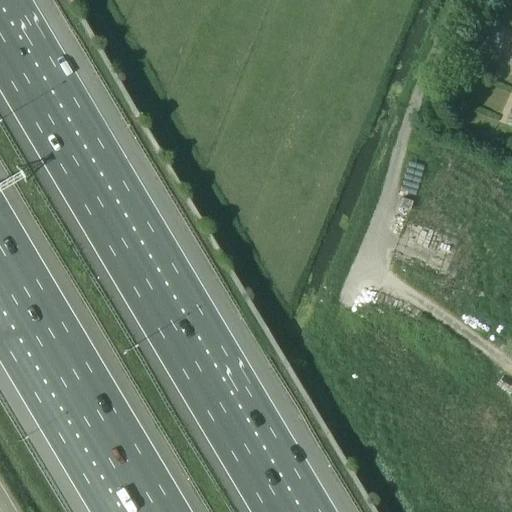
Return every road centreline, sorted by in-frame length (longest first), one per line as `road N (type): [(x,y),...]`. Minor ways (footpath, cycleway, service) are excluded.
road 1 (motorway): [(297,511),(0,15)]
road 2 (motorway): [(0,247),(158,511)]
